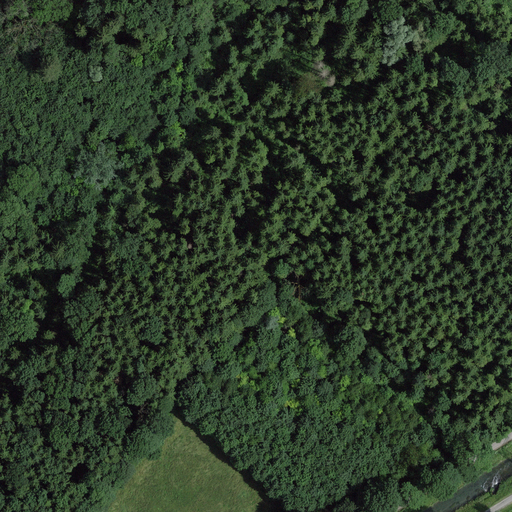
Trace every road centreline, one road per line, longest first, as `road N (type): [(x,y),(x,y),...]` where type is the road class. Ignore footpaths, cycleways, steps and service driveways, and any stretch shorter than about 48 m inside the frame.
road 1 (track): [(0,192),(119,268),(232,364),(439,439),(462,468)]
road 2 (track): [(511,436),(391,511)]
